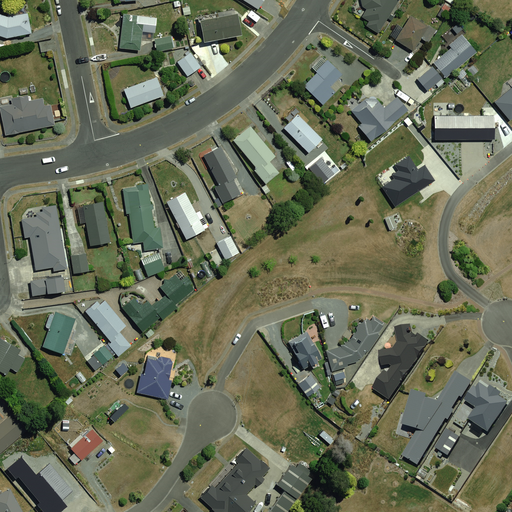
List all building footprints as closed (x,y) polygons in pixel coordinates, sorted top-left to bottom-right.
[(358,24),(374,33),(393,0),(355,0),(354,2),(362,7),(355,18),(360,21),(358,24)] [(3,14),(0,12),(0,36),(26,32),(23,11),(3,14)] [(119,11),(113,46),(132,50),(136,30),(150,32),(152,17),(119,11)] [(404,12),(387,40),(403,50),(407,45),(415,49),(428,27),(404,12)] [(235,13),(197,20),(201,41),(239,33),(235,13)] [(165,34),(145,38),(148,52),(168,48),(165,34)] [(463,41),(414,81),(425,95),(474,55),(463,41)] [(187,50),(173,61),(184,75),(198,64),(187,50)] [(323,58),(299,85),(319,102),(343,76),(323,58)] [(152,75),(120,87),(127,107),(159,95),(152,75)] [(511,88),(490,106),(504,123),(511,116),(511,88)] [(367,93),(346,109),(356,121),(353,124),(364,137),(399,108),(390,97),(378,107),(367,93)] [(40,99),(0,104),(0,133),(45,127),(40,99)] [(289,106),(275,119),(306,151),(320,138),(289,106)] [(489,119),(428,120),(429,142),(489,141),(489,119)] [(245,123),(228,137),(264,180),(281,166),(245,123)] [(220,143),(197,154),(220,203),(243,192),(220,143)] [(377,186),(391,208),(434,182),(423,163),(416,168),(407,153),(393,162),(400,172),(377,186)] [(143,184),(120,187),(127,241),(138,240),(139,249),(157,246),(155,226),(148,226),(143,184)] [(184,188),(162,198),(182,238),(204,228),(184,188)] [(98,200),(76,205),(84,245),(106,241),(98,200)] [(20,216),(27,270),(60,265),(52,212),(20,216)] [(224,233),(209,241),(216,256),(231,248),(224,233)] [(82,251),(65,253),(68,274),(85,272),(82,251)] [(158,254),(141,261),(148,277),(165,270),(158,254)] [(169,293),(154,306),(164,317),(195,290),(178,270),(162,284),(169,293)] [(57,273),(24,278),(26,295),(60,290),(57,273)] [(95,292),(77,307),(116,352),(126,343),(117,332),(124,326),(95,292)] [(140,296),(122,312),(141,334),(160,319),(140,296)] [(47,310),(35,345),(57,352),(69,317),(47,310)] [(341,347),(326,351),(332,372),(348,367),(348,365),(359,361),(358,359),(362,358),(367,351),(369,352),(380,335),(378,334),(384,326),(383,325),(385,323),(374,316),(371,320),(367,318),(366,321),(365,320),(363,323),(359,323),(356,328),(357,331),(350,341),(341,347)] [(372,387),(388,399),(428,340),(417,333),(416,335),(412,332),(410,323),(394,326),(397,341),(392,348),(378,350),(381,365),(389,364),(391,365),(387,371),(384,369),(372,387)] [(307,332),(289,342),(304,369),(322,359),(307,332)] [(0,339),(0,373),(0,374),(15,348),(0,339)] [(116,355),(107,344),(86,362),(96,373),(116,355)] [(145,352),(133,392),(160,400),(172,359),(145,352)] [(411,389),(401,424),(417,428),(400,455),(418,466),(471,381),(455,371),(437,400),(425,396),(426,394),(411,389)] [(311,375),(299,384),(308,397),(320,388),(311,375)] [(473,385),(464,399),(476,406),(468,418),(487,431),(507,401),(498,395),(500,392),(490,385),(488,388),(479,382),(475,386),(473,385)] [(118,400),(102,419),(108,424),(124,405),(118,400)] [(9,410),(0,417),(0,445),(23,427),(9,410)] [(92,424),(72,445),(86,457),(107,437),(92,424)] [(459,436),(445,428),(434,447),(447,455),(459,436)] [(212,485),(200,498),(215,511),(246,511),(255,503),(245,495),(269,468),(246,448),(234,461),(237,463),(215,487),(212,485)] [(292,465),(277,486),(285,491),(269,511),(287,511),(311,479),(292,465)] [(0,491),(0,511),(15,511),(5,489),(0,491)]
